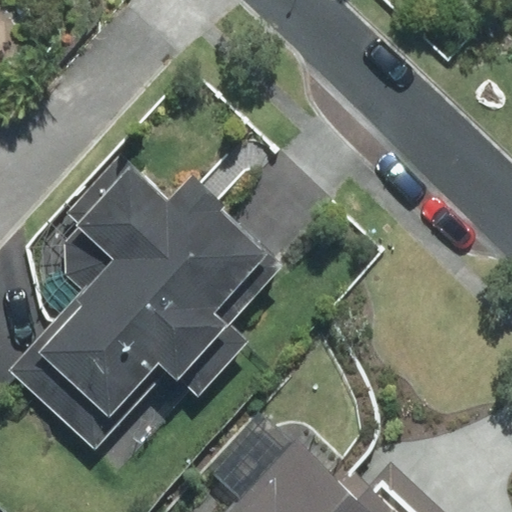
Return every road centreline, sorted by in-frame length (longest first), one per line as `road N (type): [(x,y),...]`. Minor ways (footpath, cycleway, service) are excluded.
road 1 (residential): [(290,0),(511,205)]
road 2 (unknown): [(152,0),(0,177)]
